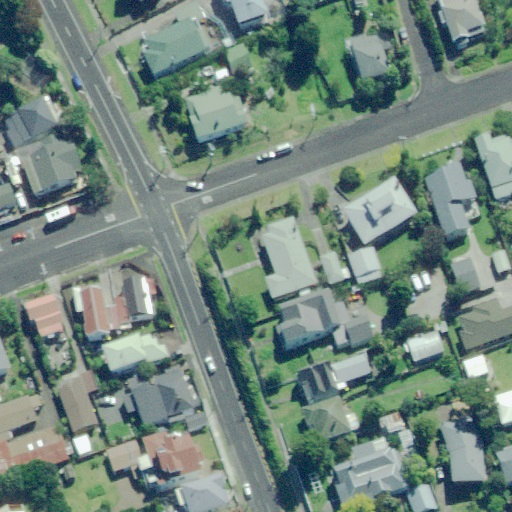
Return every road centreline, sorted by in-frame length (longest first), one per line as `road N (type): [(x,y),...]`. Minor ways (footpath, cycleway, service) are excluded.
road 1 (residential): [(267,511),(154,210)]
road 2 (residential): [(154,210),(443,107)]
road 3 (residential): [(154,210),(50,0)]
road 4 (residential): [(0,266),(154,210)]
